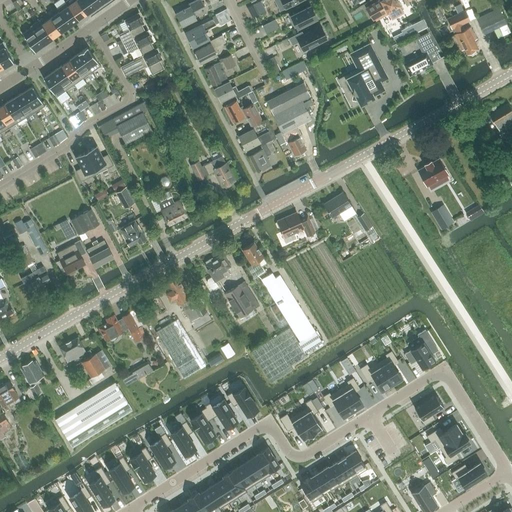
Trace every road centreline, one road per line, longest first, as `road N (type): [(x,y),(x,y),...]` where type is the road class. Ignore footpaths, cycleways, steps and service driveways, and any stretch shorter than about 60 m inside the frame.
road 1 (unclassified): [(0,359),(511,73)]
road 2 (residential): [(125,511),(257,429),(272,430),(289,453),(303,456),(430,376),(450,377),(507,471)]
road 3 (residential): [(0,187),(124,103),(126,89),(89,28)]
